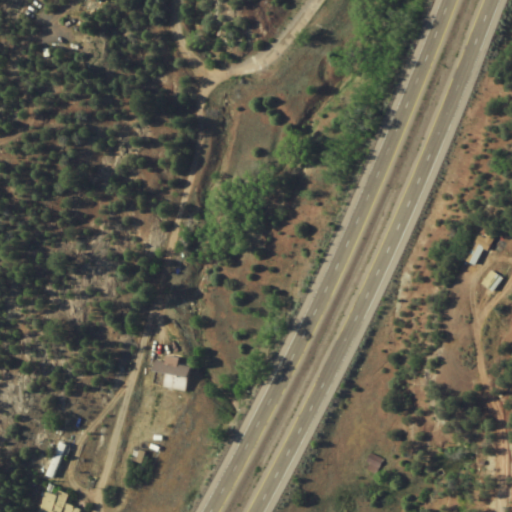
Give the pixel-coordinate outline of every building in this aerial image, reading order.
[(486,239),(473,235),(461,270),(474,275),(486,239)] [(500,280),(488,272),(479,285),(490,293),(500,280)] [(151,362),(148,387),(184,390),(187,365),(175,364),(176,358),(161,357),(161,362),(151,362)] [(38,474),(48,479),(65,447),(55,442),(38,474)] [(130,457),(138,461),(141,454),(133,450),(130,457)] [(374,475),(382,461),(371,455),(363,468),(374,475)]
